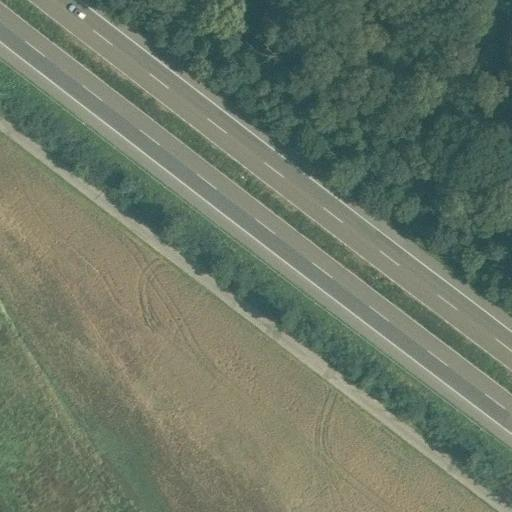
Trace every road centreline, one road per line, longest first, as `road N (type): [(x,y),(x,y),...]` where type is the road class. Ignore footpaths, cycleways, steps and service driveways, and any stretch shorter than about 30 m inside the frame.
road 1 (motorway): [(0,15),(511,411)]
road 2 (unclassified): [(0,119),(509,511)]
road 3 (motorway): [(511,347),(59,0)]
